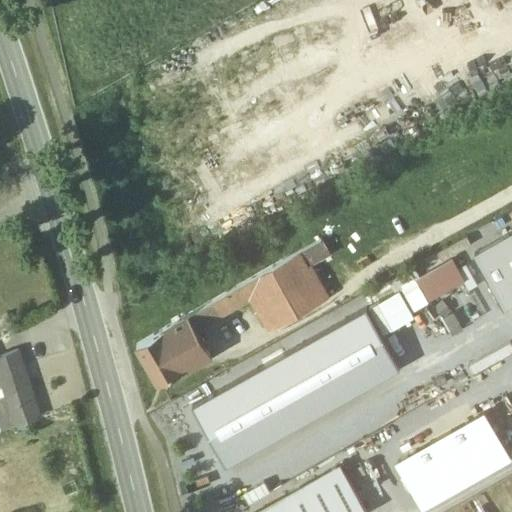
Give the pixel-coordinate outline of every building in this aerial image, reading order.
[(511,230),(476,251),(506,304),(511,300),(511,230)] [(322,238),(298,251),(308,264),(329,252),(322,238)] [(298,251),(264,270),(177,320),(186,334),(194,330),(198,328),(223,314),(251,295),(270,326),(288,315),(289,318),(326,297),(308,264),(298,251)] [(417,279),(428,298),(463,278),(452,259),(417,279)] [(193,406),(225,463),(400,365),(368,308),(193,406)] [(177,320),(137,343),(159,381),(184,366),(171,343),(185,334),(186,334),(177,320)] [(185,334),(171,343),(184,366),(187,365),(188,366),(193,363),(185,348),(204,337),(198,328),(194,330),(186,334),(185,334)] [(40,415),(18,349),(0,355),(0,370),(17,423),(40,415)] [(398,461),(423,506),(511,456),(486,411),(398,461)] [(340,466),(259,511),(362,511),(365,510),(340,466)]
